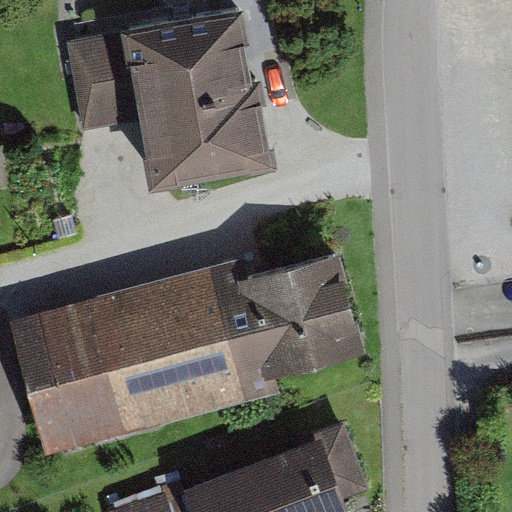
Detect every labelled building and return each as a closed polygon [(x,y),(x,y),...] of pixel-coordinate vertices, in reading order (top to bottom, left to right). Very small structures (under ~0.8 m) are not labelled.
[(263,62),(252,64),(246,29),(251,28),(246,0),(201,0),(122,14),(124,27),(128,49),(132,48),(144,115),(149,141),(144,142),(150,176),(182,170),(181,167),(247,155),(248,159),(280,153),(276,130),(271,131),(263,89),(268,88),(263,62)] [(144,115),(132,48),(128,49),(124,27),(69,36),(84,125),(144,115)] [(247,265),(275,366),(368,340),(340,239),(247,265)] [(9,314),(47,448),(280,383),(275,366),(247,265),(242,249),(9,314)] [(375,511),(351,435),(211,479),(221,511),(375,511)]
